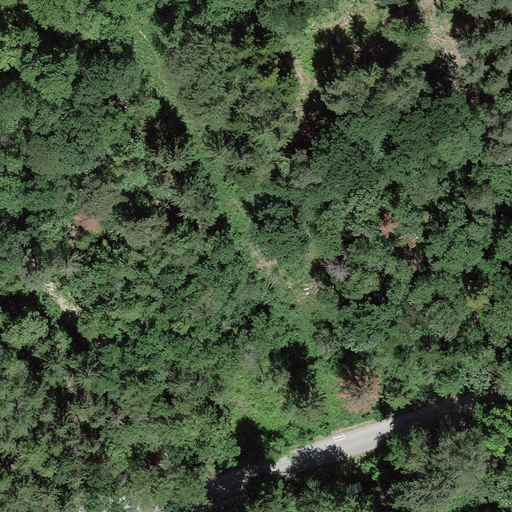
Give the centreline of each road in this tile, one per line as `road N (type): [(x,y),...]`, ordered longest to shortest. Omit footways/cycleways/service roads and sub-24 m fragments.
road 1 (unclassified): [(56,511),(105,494),(249,471),(511,375)]
road 2 (track): [(0,224),(112,324),(188,480)]
